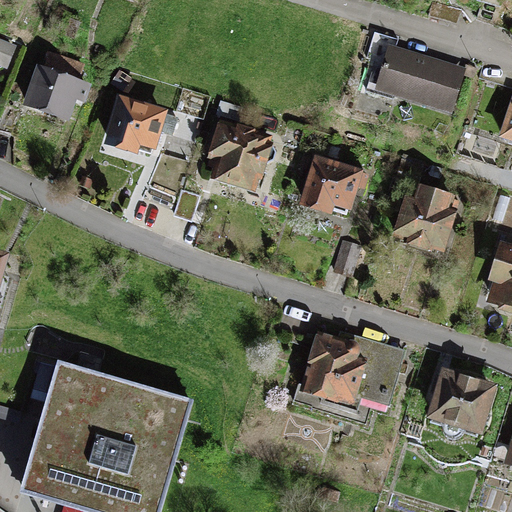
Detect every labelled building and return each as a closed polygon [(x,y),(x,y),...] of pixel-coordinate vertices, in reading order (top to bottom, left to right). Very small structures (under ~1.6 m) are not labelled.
[(482,0),(477,17),(494,23),(501,0),(482,0)] [(511,0),(506,0),(499,24),(511,28),(511,0)] [(433,2),(429,17),(458,25),(462,10),(433,2)] [(0,42),(0,62),(6,65),(13,48),(0,42)] [(367,91),(385,97),(388,89),(394,91),(449,108),(458,80),(443,75),(446,68),(392,51),(388,64),(376,61),(367,91)] [(81,99),(85,88),(78,86),(78,85),(75,84),(81,67),(48,55),(42,72),(40,71),(28,104),(67,118),(74,96),(81,99)] [(172,136),(177,119),(122,101),(110,142),(151,155),(158,132),(172,136)] [(220,159),(218,168),(216,175),(220,182),(228,185),(236,181),(254,186),(261,162),(267,164),(274,160),(276,153),(272,146),(266,145),(268,139),(222,125),(212,157),(220,159)] [(317,161),(305,202),(347,214),(354,191),(361,194),(367,176),(317,161)] [(398,237),(441,251),(453,211),(455,211),(459,201),(417,188),(414,199),(410,198),(398,237)] [(199,197),(183,192),(175,216),(191,221),(199,197)] [(335,272),(351,277),(360,246),(344,242),(335,272)] [(511,251),(504,249),(495,278),(500,280),(493,300),(511,305),(511,251)] [(0,323),(13,280),(0,276),(0,264),(1,260),(0,260),(0,323)] [(357,362),(359,351),(359,350),(359,349),(359,348),(359,347),(358,346),(357,345),(356,344),(355,344),(338,338),(337,342),(320,336),(305,389),(329,396),(326,406),(367,418),(371,403),(387,409),(400,366),(371,357),(368,365),(357,362)] [(91,511),(159,511),(191,402),(59,364),(22,492),(91,511)] [(483,426),(489,424),(490,416),(488,411),(485,410),(492,390),(478,385),(478,382),(461,377),(460,380),(446,375),(445,379),(437,377),(432,392),(440,395),(434,415),(479,430),(480,425),(483,426)]
